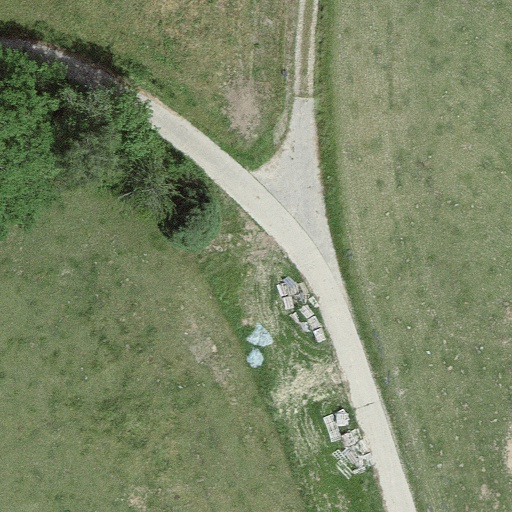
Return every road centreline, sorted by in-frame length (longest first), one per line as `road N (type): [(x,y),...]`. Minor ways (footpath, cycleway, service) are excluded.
road 1 (unclassified): [(0,56),(25,53),(115,87),(199,135),(318,279),(404,511)]
road 2 (track): [(313,0),(302,66),(318,279)]
